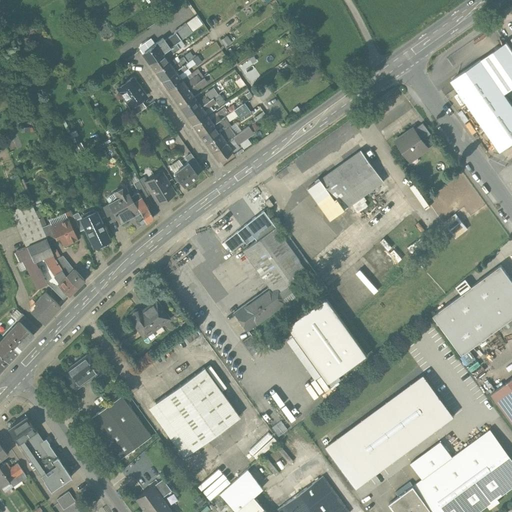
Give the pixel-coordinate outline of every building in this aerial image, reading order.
[(176,32),(181,40),(191,32),(185,24),(175,31),(176,32)] [(156,44),(142,53),(149,63),(176,43),(181,40),(176,32),(164,41),(156,44)] [(176,43),(149,63),(155,72),(169,62),(166,58),(180,48),(176,43)] [(511,52),(506,43),(480,60),(503,94),(511,87),(511,52)] [(197,55),(192,59),(195,64),(200,60),(197,55)] [(480,60),(450,81),(498,152),(511,142),(511,106),(503,94),(480,60)] [(169,62),(155,72),(161,80),(175,71),(173,67),(169,62)] [(173,67),(175,71),(182,66),(180,62),(173,67)] [(175,71),(161,80),(168,89),(182,80),(178,75),(187,69),(184,64),(182,66),(175,71)] [(182,80),(168,89),(174,98),(200,80),(198,76),(197,75),(185,84),(182,80)] [(145,96),(132,77),(117,88),(130,107),(140,100),(145,96)] [(200,80),(174,98),(180,107),(194,98),(191,93),(207,82),(204,77),(200,80)] [(204,96),(205,98),(207,102),(213,98),(218,94),(214,89),(204,96)] [(194,98),(180,107),(187,116),(207,102),(205,98),(198,103),(194,98)] [(130,107),(128,108),(133,116),(146,107),(140,100),(130,107)] [(207,102),(187,116),(193,125),(207,115),(204,111),(210,106),(207,102)] [(225,116),(229,122),(237,116),(233,110),(225,116)] [(207,115),(193,125),(199,134),(213,124),(211,121),(207,115)] [(213,124),(199,134),(206,143),(219,133),(216,128),(222,123),(224,125),(229,122),(225,116),(220,119),(213,124)] [(211,121),(213,124),(220,119),(218,116),(211,121)] [(428,148),(413,127),(403,134),(405,136),(397,142),(409,160),(415,156),(416,157),(428,148)] [(219,133),(206,143),(212,152),(226,142),(223,139),(219,133)] [(223,139),(226,142),(233,137),(230,134),(223,139)] [(233,137),(226,142),(228,146),(235,141),(233,137)] [(226,142),(212,152),(218,161),(232,151),(228,146),(226,142)] [(361,151),(320,181),(330,195),(321,201),(318,203),(331,220),(384,182),(361,151)] [(188,163),(195,173),(202,169),(191,154),(185,159),(188,163)] [(188,163),(174,173),(184,186),(197,176),(195,173),(188,163)] [(146,182),(153,193),(159,202),(173,194),(161,173),(146,182)] [(137,192),(142,199),(153,193),(146,182),(143,177),(132,183),(137,192)] [(330,195),(320,181),(311,187),(321,201),(330,195)] [(124,186),(113,192),(118,201),(109,206),(116,219),(119,223),(139,212),(130,196),(124,186)] [(130,196),(139,212),(146,224),(153,218),(142,199),(137,192),(130,196)] [(269,200),(265,203),(269,208),(273,205),(269,200)] [(101,209),(105,217),(108,224),(116,219),(109,206),(109,205),(101,209)] [(95,211),(99,220),(105,217),(101,209),(99,207),(94,209),(95,211)] [(99,220),(95,211),(80,218),(85,229),(94,247),(99,244),(100,246),(106,243),(105,241),(109,240),(99,220)] [(256,241),(276,227),(264,211),(244,225),(254,237),(256,241)] [(457,237),(469,227),(456,211),(444,221),(457,237)] [(85,229),(80,218),(78,212),(72,215),(80,231),(85,229)] [(287,221),(295,232),(305,225),(296,214),(287,221)] [(51,226),(50,226),(51,226),(55,238),(60,236),(63,244),(75,239),(67,219),(51,226)] [(345,230),(354,241),(363,234),(355,223),(345,230)] [(244,225),(224,241),(231,252),(245,242),(246,243),(254,237),(244,225)] [(47,241),(55,238),(51,226),(43,230),(43,232),(46,238),(47,241)] [(307,271),(276,227),(256,241),(254,237),(246,243),(248,247),(243,250),(269,287),(275,295),(278,292),(289,285),(307,271)] [(309,231),(299,237),(306,249),(316,243),(309,231)] [(27,247),(46,238),(43,232),(23,242),(26,248),(27,247)] [(46,238),(27,247),(33,262),(34,261),(52,253),(47,241),(46,238)] [(38,270),(34,261),(33,262),(27,247),(26,248),(20,250),(25,259),(23,260),(37,290),(46,285),(42,278),(43,277),(39,270),(38,270)] [(323,250),(313,256),(321,269),(331,263),(323,250)] [(65,264),(66,264),(62,256),(55,260),(59,268),(62,271),(65,269),(63,266),(65,264)] [(84,280),(73,269),(70,272),(65,264),(63,266),(65,269),(62,271),(65,277),(76,288),(84,280)] [(508,276),(500,265),(471,286),(472,287),(433,316),(461,355),(511,317),(511,281),(511,280),(511,279),(509,276),(508,276)] [(76,288),(65,277),(62,271),(59,268),(54,271),(58,279),(56,280),(59,283),(58,285),(68,296),(76,288)] [(338,271),(328,278),(334,287),(344,280),(338,271)] [(337,290),(350,308),(359,302),(347,284),(337,290)] [(300,301),(289,285),(278,292),(286,303),(290,308),(300,301)] [(269,287),(234,313),(247,330),(286,303),(278,292),(275,295),(269,287)] [(59,306),(45,292),(35,303),(37,305),(30,312),(43,324),(59,306)] [(328,298),(288,327),(329,384),(368,355),(328,298)] [(129,318),(129,319),(143,337),(168,319),(155,301),(141,311),(139,310),(138,309),(136,309),(134,309),(133,310),(131,311),(130,312),(129,314),(129,316),(129,318)] [(19,322),(33,335),(38,329),(22,314),(17,320),(19,322)] [(33,335),(19,322),(9,333),(23,346),(33,335)] [(23,346),(9,333),(0,342),(0,354),(8,362),(23,346)] [(242,343),(252,355),(261,347),(252,335),(242,343)] [(89,353),(60,374),(72,390),(92,376),(89,373),(99,366),(89,353)] [(239,416),(203,367),(154,403),(190,452),(239,416)] [(454,416),(423,375),(325,448),(355,489),(454,416)] [(511,377),(491,393),(511,421),(511,377)] [(150,436),(121,396),(89,420),(118,460),(150,436)] [(26,416),(8,429),(17,443),(34,431),(36,430),(26,416)] [(258,457),(275,437),(266,429),(249,450),(258,457)] [(511,460),(490,430),(451,457),(440,441),(430,448),(427,443),(407,458),(422,479),(389,503),(395,511),(478,511),(487,505),(489,509),(498,502),(496,499),(511,486),(511,460)] [(71,477),(48,443),(44,446),(34,431),(18,442),(40,475),(43,479),(42,480),(50,491),(51,490),(70,477),(71,477)] [(0,458),(7,454),(0,443),(0,468),(9,481),(22,471),(17,464),(10,469),(6,462),(2,465),(0,461),(0,458)] [(9,481),(0,468),(0,481),(2,485),(9,481)] [(235,511),(265,511),(254,498),(263,490),(247,469),(219,493),(235,511)] [(348,511),(323,477),(277,510),(278,511),(348,511)] [(162,479),(157,483),(165,493),(170,489),(162,479)] [(170,511),(152,487),(136,498),(146,511),(170,511)] [(68,491),(56,499),(63,509),(74,501),(68,491)]
